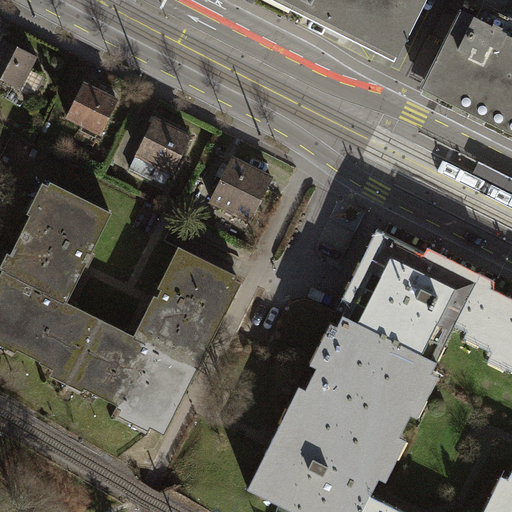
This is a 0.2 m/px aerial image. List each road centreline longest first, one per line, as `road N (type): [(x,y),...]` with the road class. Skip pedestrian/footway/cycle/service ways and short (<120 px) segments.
road 1 (tertiary): [(39,0),(511,258)]
road 2 (tertiary): [(511,163),(177,0)]
